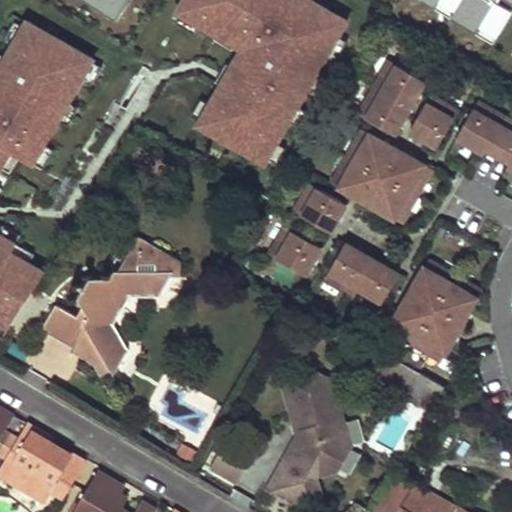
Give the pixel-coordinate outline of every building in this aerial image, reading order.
[(84,0),(117,19),(129,0),(84,0)] [(345,18),(313,0),(183,0),(179,7),(241,42),(220,79),(198,119),(265,157),(345,18)] [(511,0),(430,0),(511,50),(511,0)] [(0,319),(6,323),(45,272),(0,244),(0,149),(2,146),(29,159),(89,57),(32,23),(0,75),(0,319)] [(361,111),(397,132),(434,70),(398,49),(361,111)] [(412,129),(439,145),(460,109),(433,93),(412,129)] [(459,136),(486,152),(489,146),(511,159),(511,161),(510,166),(511,167),(511,119),(480,101),(459,136)] [(434,167),(365,127),(333,181),(403,221),(434,167)] [(175,166),(145,150),(136,167),(166,184),(175,166)] [(296,208),(332,229),(348,201),(312,180),(296,208)] [(307,272),(323,244),(287,224),(271,251),(307,272)] [(139,236),(119,271),(115,271),(111,279),(90,279),(78,299),(83,307),(78,316),(56,304),(43,328),(75,347),(79,340),(88,346),(85,350),(95,366),(101,376),(111,371),(114,376),(127,352),(128,349),(127,347),(124,348),(111,324),(128,294),(156,293),(156,296),(158,296),(160,293),(171,276),(171,272),(182,272),(182,262),(139,236)] [(326,276),(379,307),(400,271),(347,240),(326,276)] [(429,258),(389,328),(442,359),(483,289),(429,258)] [(75,347),(73,352),(95,366),(85,350),(88,346),(79,340),(75,347)] [(384,382),(397,360),(387,353),(373,376),(384,382)] [(383,383),(406,397),(420,373),(397,360),(384,382),(383,383)] [(333,366),(281,378),(293,431),(268,489),(296,502),(314,497),(324,475),(351,468),(357,455),(355,447),(365,424),(344,415),(333,366)] [(444,386),(420,373),(406,397),(430,411),(444,386)] [(0,441),(5,432),(15,416),(0,407),(0,441)] [(0,470),(0,474),(46,502),(53,491),(65,499),(87,462),(73,454),(65,469),(52,462),(44,457),(50,447),(54,440),(28,424),(18,440),(8,458),(0,470)] [(12,436),(5,432),(0,441),(0,453),(0,454),(12,436)] [(12,436),(0,454),(8,458),(18,440),(12,436)] [(58,451),(50,447),(44,457),(52,462),(58,451)] [(213,450),(206,466),(238,479),(245,462),(213,450)] [(73,511),(155,511),(157,510),(143,501),(137,511),(126,511),(122,510),(114,505),(120,494),(124,487),(98,472),(73,511)] [(413,485),(393,474),(378,503),(372,511),(466,511),(457,506),(453,511),(433,511),(406,496),(413,485)] [(128,499),(120,494),(114,505),(122,510),(128,499)]
